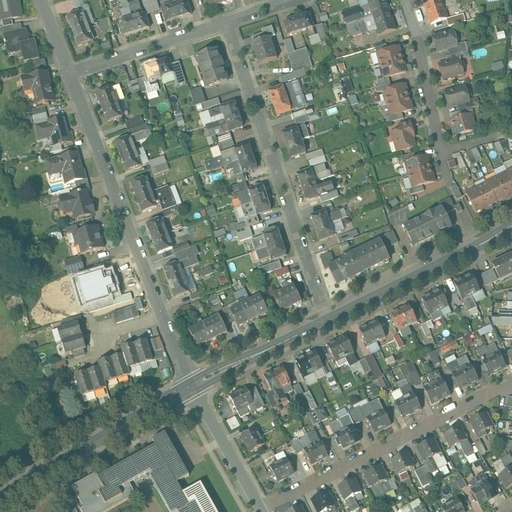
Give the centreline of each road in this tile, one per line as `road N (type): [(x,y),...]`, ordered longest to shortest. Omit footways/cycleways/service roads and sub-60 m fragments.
road 1 (unclassified): [(191,385),(69,74)]
road 2 (residential): [(326,320),(226,22)]
road 3 (residential): [(511,382),(259,508)]
road 4 (tertiary): [(0,499),(191,385)]
road 5 (tertiary): [(326,320),(511,228)]
road 6 (residential): [(69,74),(226,22)]
road 7 (residential): [(404,0),(441,152)]
road 8 (tertiary): [(191,385),(326,320)]
road 9 (residential): [(259,508),(191,385)]
